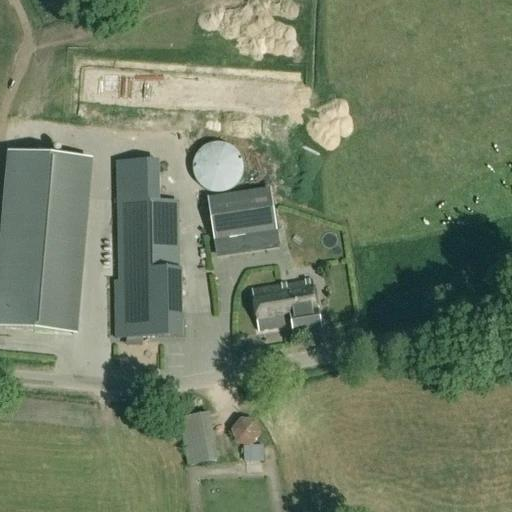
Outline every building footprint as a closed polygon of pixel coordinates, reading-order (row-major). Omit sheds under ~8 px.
[(215,194),(221,194),(229,192),(232,190),(237,186),(240,183),(242,178),(244,172),(244,167),(243,161),(241,157),(238,152),(235,150),(228,145),(222,144),(218,144),(214,144),(208,146),(205,148),(200,152),(198,155),(195,160),(194,166),(193,171),(195,177),(196,181),(200,186),(202,188),(207,192),(211,193),(215,194)] [(0,329),(74,336),(87,191),(90,161),(8,154),(0,240),(0,329)] [(277,232),(270,189),(207,199),(214,242),(277,232)] [(121,339),(181,338),(178,204),(131,205),(132,274),(120,275),(121,339)] [(322,329),(313,280),(252,291),(259,332),(293,326),(295,334),(322,329)] [(208,462),(210,444),(192,442),(189,460),(208,462)]
